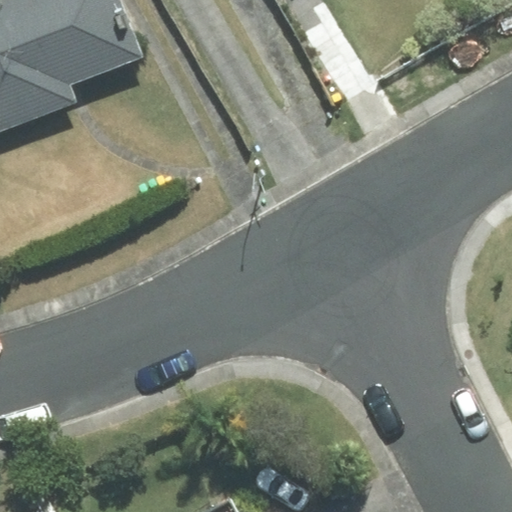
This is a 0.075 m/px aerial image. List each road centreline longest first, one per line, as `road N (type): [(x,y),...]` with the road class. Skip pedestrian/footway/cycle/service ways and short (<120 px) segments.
road 1 (residential): [(338,244),(0,380)]
road 2 (residential): [(477,511),(338,244)]
road 3 (residential): [(511,142),(338,244)]
